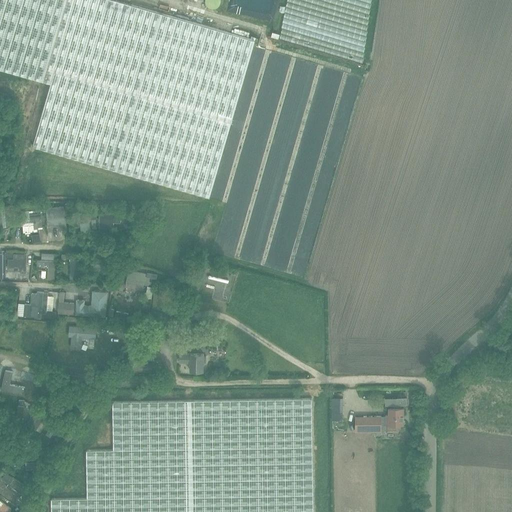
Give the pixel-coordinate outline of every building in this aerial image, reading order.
[(67,0),(0,0),(0,70),(44,83),(67,0)] [(255,40),(115,0),(67,0),(44,83),(50,85),(33,146),(210,197),(255,40)] [(209,0),(205,6),(211,10),(216,3),(210,0),(209,0)] [(303,106),(310,96),(301,90),(294,100),(303,106)] [(278,124),(278,133),(301,134),(301,116),(288,116),(288,125),(278,124)] [(46,214),(46,232),(64,231),(64,213),(46,214)] [(38,216),(26,217),(27,230),(23,230),(24,239),(40,238),(38,216)] [(72,252),(79,252),(80,238),(72,237),(72,252)] [(55,273),(55,260),(41,260),(41,266),(36,266),(36,274),(38,274),(38,281),(45,281),(45,273),(55,273)] [(8,266),(8,272),(25,273),(25,261),(13,261),(13,266),(8,266)] [(127,279),(126,290),(145,291),(146,280),(127,279)] [(152,311),(149,336),(169,338),(176,290),(156,287),(152,311)] [(151,306),(153,294),(146,293),(144,305),(151,306)] [(75,321),(106,323),(107,299),(91,298),(90,312),(84,312),(84,306),(76,306),(75,321)] [(190,363),(190,368),(190,371),(203,372),(204,354),(190,354),(180,354),(179,363),(190,363)] [(311,511),(310,398),(113,402),(113,450),(85,450),(86,498),(50,499),(50,511),(311,511)] [(389,408),(389,414),(389,416),(356,417),(356,432),(381,432),(381,429),(386,429),(386,432),(398,432),(398,425),(404,425),(404,408),(389,408)] [(35,435),(40,438),(48,426),(43,423),(35,435)]
